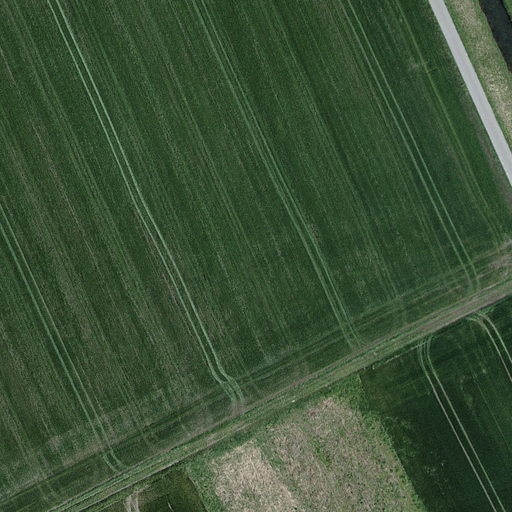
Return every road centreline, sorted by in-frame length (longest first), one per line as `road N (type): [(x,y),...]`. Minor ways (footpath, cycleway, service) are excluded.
road 1 (track): [(72,511),(511,288)]
road 2 (unclassified): [(437,0),(511,169)]
